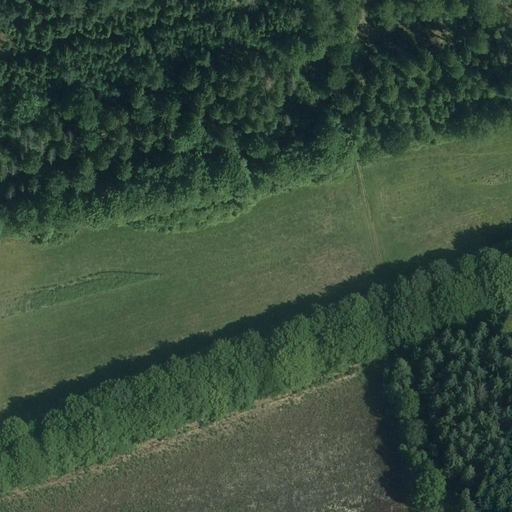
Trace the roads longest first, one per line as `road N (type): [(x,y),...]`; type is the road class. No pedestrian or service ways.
road 1 (track): [(511,280),(0,463)]
road 2 (track): [(434,511),(307,0)]
